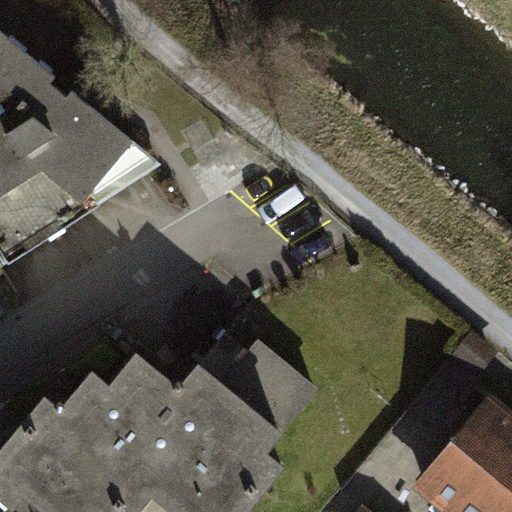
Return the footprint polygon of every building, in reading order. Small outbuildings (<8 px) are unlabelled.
[(0,25),(0,262),(3,267),(160,164),(85,99),(0,25)] [(471,327),(451,351),(477,372),(497,348),(471,327)] [(46,395),(0,448),(0,501),(12,511),(121,511),(146,483),(172,506),(167,511),(224,511),(289,437),(274,424),(318,373),(266,329),(224,378),(201,358),(177,385),(137,351),(108,385),(90,369),(59,406),(46,395)] [(511,511),(511,406),(488,387),(459,423),(411,480),(448,511),(511,511)] [(384,511),(363,498),(352,511),(384,511)]
